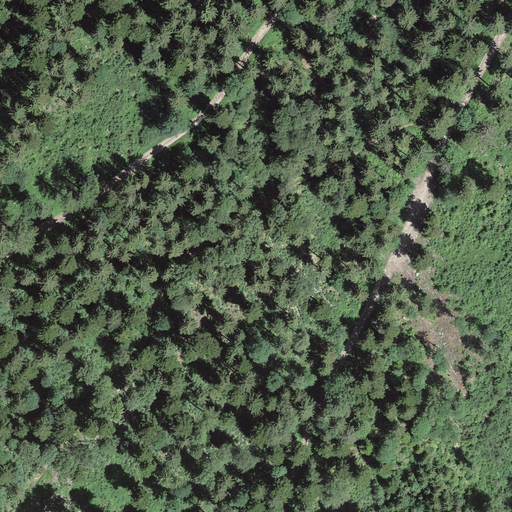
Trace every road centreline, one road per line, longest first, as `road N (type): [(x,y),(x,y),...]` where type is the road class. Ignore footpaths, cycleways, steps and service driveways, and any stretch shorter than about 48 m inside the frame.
road 1 (track): [(511,20),(438,156),(279,511)]
road 2 (track): [(0,266),(21,243),(174,141),(210,109),(282,14),(303,0)]
